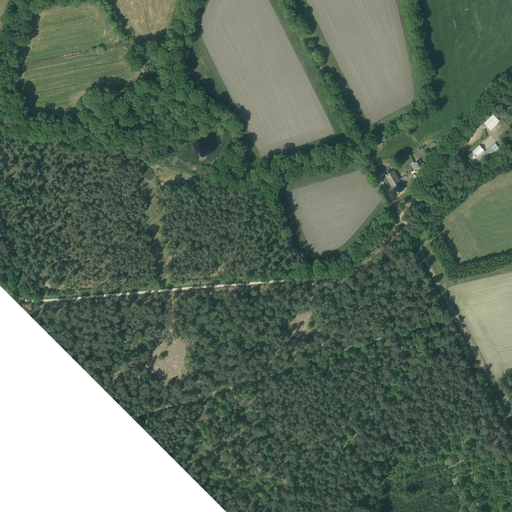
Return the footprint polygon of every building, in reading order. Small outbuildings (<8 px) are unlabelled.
[(486,122),(484,123),(491,130),(499,122),(493,116),(491,117),(489,115),(484,119),(486,122)] [(485,151),(479,145),(468,155),(474,162),(472,164),(475,168),(494,152),(496,154),(501,150),(495,143),(485,151)] [(375,149),(377,154),(383,150),(381,145),(375,149)] [(414,171),(425,164),(424,162),(422,163),(420,160),(414,163),(414,161),(410,163),(414,171)] [(398,180),(393,171),(386,175),(396,194),(404,189),(400,183),(408,179),(406,175),(398,180)]
